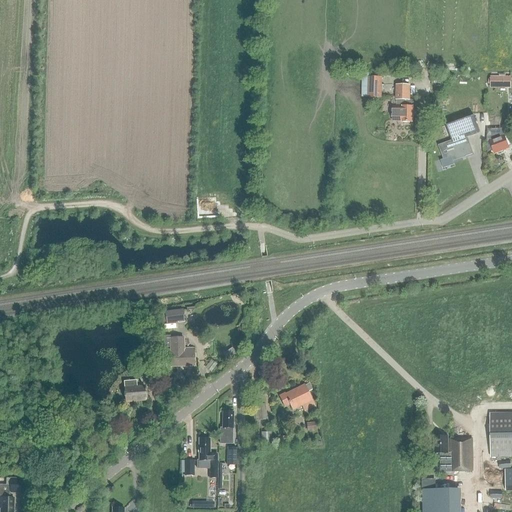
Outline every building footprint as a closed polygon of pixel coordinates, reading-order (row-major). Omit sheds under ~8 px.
[(368,77),(368,98),(380,98),(381,77),(368,77)] [(491,87),(510,88),(510,77),(491,77),(491,87)] [(401,122),(412,123),(413,100),(409,100),(409,85),(396,85),(396,106),(393,106),(392,121),(401,121),(401,122)] [(443,160),(444,159),(451,156),(453,161),(472,154),(466,137),(479,132),(473,116),(446,126),(451,141),(438,146),(443,160)] [(504,136),(502,136),(501,133),(509,129),(507,124),(490,131),(494,140),(489,141),(494,154),(508,148),(506,141),(506,139),(504,137),(504,136)] [(182,311),(165,313),(166,323),(184,321),(182,311)] [(169,352),(169,367),(194,366),(193,349),(183,349),(183,338),(170,338),(170,347),(170,352),(169,352)] [(232,348),(226,352),(229,357),(235,353),(232,348)] [(155,380),(153,364),(143,365),(144,381),(155,380)] [(146,393),(145,393),(144,387),(136,387),(136,381),(124,382),(124,386),(124,387),(125,402),(145,400),(145,398),(147,398),(146,393)] [(289,404),(292,410),(301,406),(304,411),(314,406),(307,392),(312,390),(308,383),(304,386),(304,385),(285,394),(284,394),(279,396),(284,407),(289,404)] [(265,420),(264,404),(250,405),(251,421),(265,420)] [(232,428),(233,412),(222,412),(222,428),(220,428),(220,444),(232,444),(232,428)] [(511,413),(490,414),(491,458),(511,457),(511,413)] [(261,432),(261,445),(272,445),(271,432),(261,432)] [(447,436),(434,437),(434,454),(441,454),(441,472),(472,471),(472,439),(449,439),(450,453),(448,453),(447,436)] [(199,439),(199,460),(199,469),(209,469),(209,479),(217,479),(217,454),(209,454),(209,439),(199,439)] [(227,448),(227,461),(235,461),(236,448),(235,448),(229,448),(227,448)] [(184,476),(193,476),(193,461),(184,461),(184,476)] [(0,511),(12,511),(13,499),(9,499),(9,493),(19,493),(20,479),(6,479),(6,486),(0,485),(0,511)] [(422,491),(435,490),(435,480),(422,480),(422,491)] [(422,511),(453,511),(453,490),(422,491),(422,511)]
